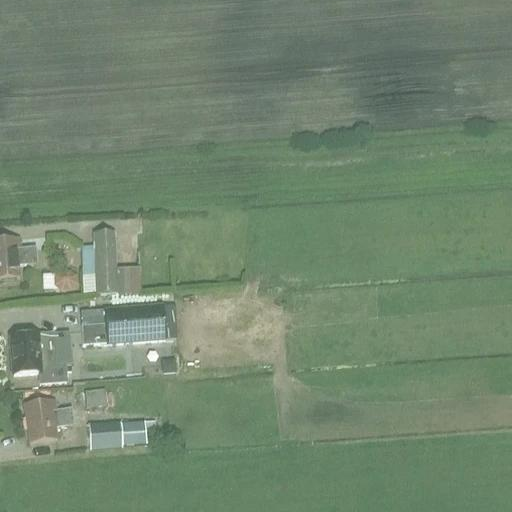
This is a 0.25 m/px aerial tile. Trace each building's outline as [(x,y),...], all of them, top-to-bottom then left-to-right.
[(140,296),(139,272),(116,273),(114,235),(91,236),(94,298),(140,296)] [(18,269),(37,267),(36,253),(26,253),(25,251),(20,252),(19,241),(0,242),(0,282),(19,280),(18,269)] [(55,277),(57,293),(77,291),(75,274),(55,277)] [(163,310),(141,312),(79,316),(82,350),(144,345),(165,344),(163,310)] [(39,387),(65,385),(64,368),(54,369),(52,336),(10,339),(12,378),(38,376),(39,387)] [(141,354),(143,377),(181,375),(179,352),(141,354)] [(86,410),(105,409),(104,392),(84,394),(86,410)] [(55,414),(54,403),(23,408),(29,447),(56,443),(54,431),(52,415),(55,414)] [(52,415),(54,431),(73,428),(70,411),(55,414),(52,415)] [(144,426),(120,427),(120,425),(87,428),(89,455),(121,452),(121,448),(145,447),(144,426)]
